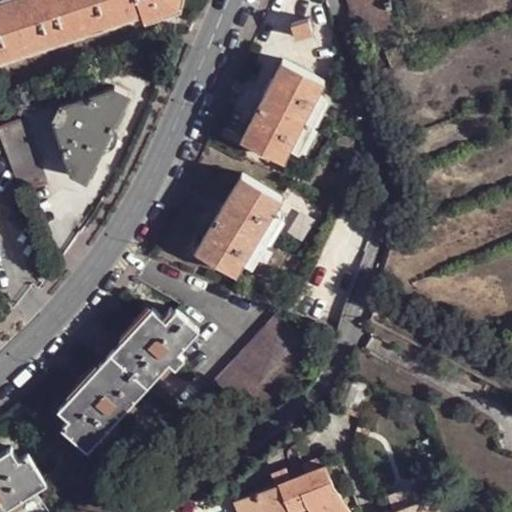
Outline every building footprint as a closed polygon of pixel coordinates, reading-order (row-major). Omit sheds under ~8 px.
[(0,0),(0,59),(124,18),(123,15),(142,8),(146,19),(183,8),(184,0),(0,0)] [(349,0),(360,38),(401,26),(393,0),(349,0)] [(296,37),(314,32),(310,17),(292,23),(296,37)] [(401,47),(388,51),(393,67),(406,63),(401,47)] [(242,138),(285,159),(291,146),(301,151),(328,98),(319,94),(325,80),(283,59),(242,138)] [(73,172),(88,180),(131,94),(116,85),(62,104),(55,117),(73,172)] [(337,89),(335,96),(349,99),(351,92),(337,89)] [(22,119),(0,127),(0,133),(23,192),(47,182),(22,119)] [(197,248),(237,273),(245,260),(254,265),(284,215),(276,210),(284,197),(243,172),(197,248)] [(288,232),(303,241),(316,220),(301,211),(288,232)] [(40,278),(45,282),(53,271),(49,268),(40,278)] [(151,303),(142,313),(146,316),(155,307),(151,303)] [(72,396),(70,395),(58,407),(70,417),(62,425),(89,450),(149,385),(170,362),(177,367),(187,357),(180,351),(201,329),(178,307),(167,318),(155,307),(146,316),(142,313),(129,327),(132,331),(125,339),(123,338),(100,363),(102,365),(94,372),(90,369),(75,384),(80,388),(72,396)] [(214,382),(239,405),(303,335),(278,313),(214,382)] [(121,335),(123,338),(125,339),(132,331),(129,327),(121,335)] [(97,361),(90,369),(94,372),(102,365),(100,363),(97,361)] [(355,379),(346,404),(362,412),(371,385),(355,379)] [(68,393),(70,395),(72,396),(80,388),(75,384),(68,393)] [(346,404),(344,409),(360,416),(362,412),(346,404)] [(0,511),(49,482),(29,452),(20,457),(12,446),(0,452),(0,511)] [(303,465),(306,473),(324,466),(321,458),(303,465)] [(294,478),(278,484),(238,500),(242,511),(251,511),(253,511),(293,511),(307,505),(312,511),(353,511),(354,511),(337,489),(327,465),(324,466),(306,473),(294,478)] [(274,473),(278,484),(294,478),(290,467),(274,473)] [(391,497),(397,511),(423,502),(417,487),(391,497)] [(394,511),(442,511),(437,497),(423,502),(397,511),(394,511)] [(185,511),(181,501),(164,511),(185,511)]
